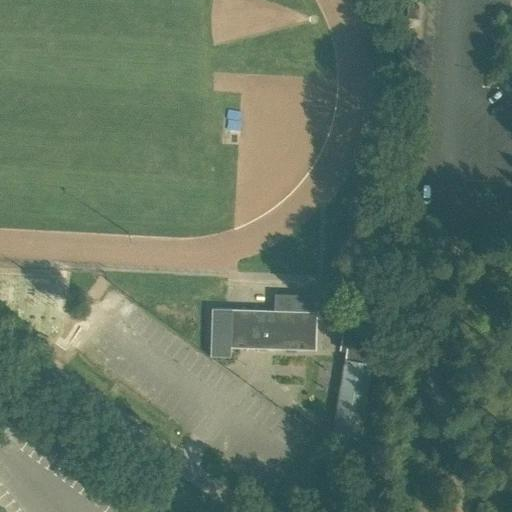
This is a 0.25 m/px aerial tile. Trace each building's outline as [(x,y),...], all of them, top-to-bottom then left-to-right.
[(418,18),(419,4),(407,3),(406,17),(418,18)] [(0,293),(46,292),(46,266),(0,267),(0,293)] [(231,307),(231,308),(230,345),(315,348),(316,310),(231,307)] [(230,345),(231,308),(211,308),(210,346),(230,347),(230,345)] [(373,353),(381,355),(382,333),(381,333),(383,317),(346,311),(340,348),(346,349),(335,416),(345,417),(343,433),(359,436),(373,353)] [(230,356),(230,347),(210,346),(210,356),(230,356)]
